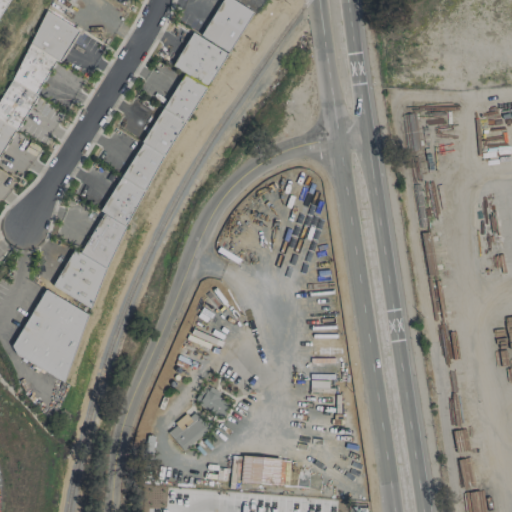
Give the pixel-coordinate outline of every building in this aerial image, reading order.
[(243,6),(230,0),(218,0),(199,37),(189,31),(171,66),(178,69),(103,213),(100,212),(79,252),(71,248),(51,287),(88,306),(243,6)] [(0,164),(71,25),(43,11),(0,95),(0,164)] [(62,377),(88,311),(37,291),(11,356),(62,377)] [(215,397),(218,392),(203,386),(195,405),(221,416),(227,402),(215,397)] [(165,431),(181,450),(208,429),(192,409),(165,431)] [(278,458),(240,456),(239,482),(277,483),(278,458)]
